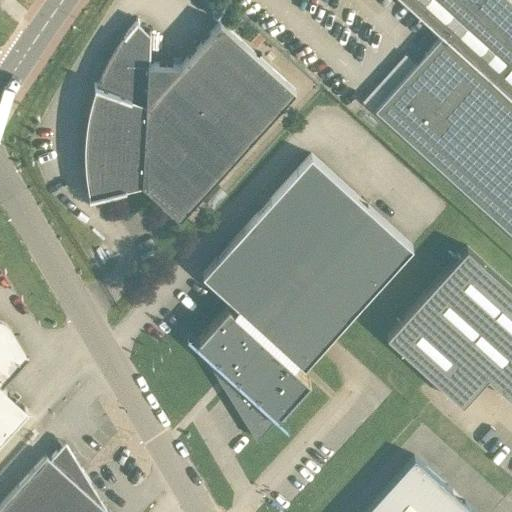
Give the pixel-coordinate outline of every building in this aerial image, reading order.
[(511,0),(405,0),(442,33),(443,33),(511,95),(511,0)] [(219,20),(214,26),(180,63),(149,61),(151,30),(149,30),(149,33),(137,22),(138,20),(137,19),(130,27),(123,36),(120,40),(108,60),(98,84),(94,83),(94,85),(97,86),(93,99),(89,119),(87,139),(87,159),(90,193),(88,194),(88,196),(141,183),(179,217),(295,89),(219,20)] [(511,95),(443,33),(442,33),(375,108),(511,231),(511,95)] [(311,153),(202,273),(237,305),(233,310),(227,305),(195,341),(256,438),(310,379),(294,365),(298,360),(304,365),(412,246),(311,153)] [(386,334),(432,376),(462,402),(487,375),(511,397),(511,286),(466,246),(386,334)] [(28,358),(27,357),(26,359),(7,342),(12,337),(9,331),(6,327),(1,324),(0,323),(0,441),(28,410),(2,387),(28,358)] [(45,453),(0,502),(0,511),(54,511),(87,476),(65,440),(50,457),(45,453)] [(361,511),(477,511),(414,454),(361,511)] [(110,511),(107,508),(87,476),(54,511),(110,511)]
